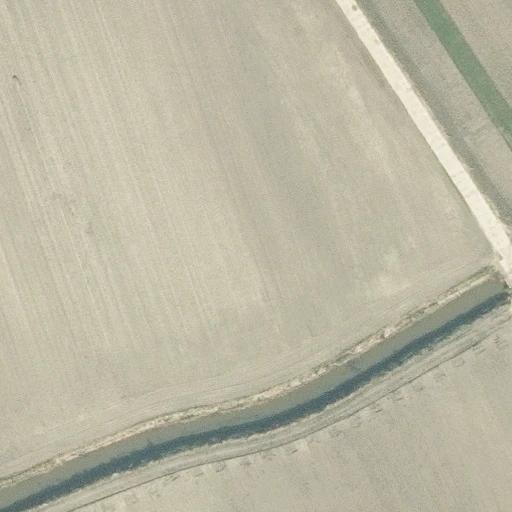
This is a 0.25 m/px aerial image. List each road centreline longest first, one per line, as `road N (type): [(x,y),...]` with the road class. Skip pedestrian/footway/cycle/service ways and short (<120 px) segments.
road 1 (track): [(45,511),(328,414),(511,313)]
road 2 (track): [(511,262),(342,0)]
